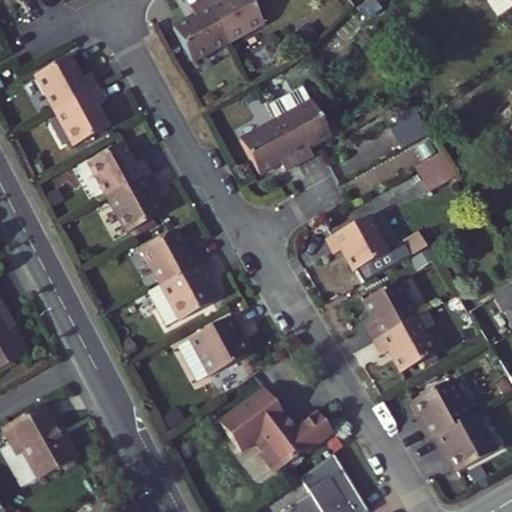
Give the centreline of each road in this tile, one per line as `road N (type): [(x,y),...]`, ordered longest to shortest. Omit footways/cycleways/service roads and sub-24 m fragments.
road 1 (residential): [(109,7),(427,511)]
road 2 (tertiary): [(169,511),(0,184)]
